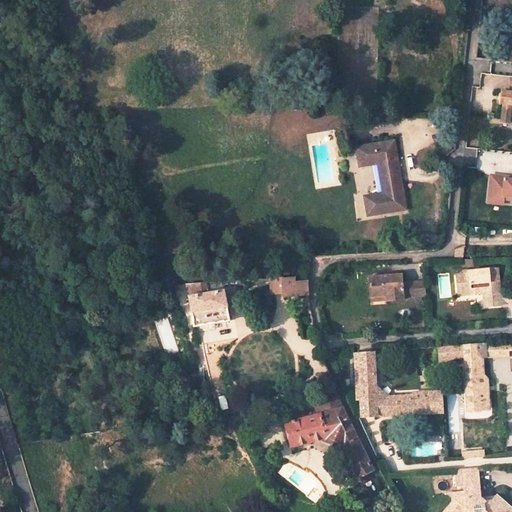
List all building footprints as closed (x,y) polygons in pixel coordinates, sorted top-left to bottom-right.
[(503,92),(500,119),(511,120),(511,78),(509,78),(508,93),(503,92)] [(403,209),(391,141),(355,147),(358,166),(376,164),(381,194),(363,197),(366,216),(403,209)] [(502,199),(502,197),(511,198),(511,181),(502,181),(503,178),(489,176),(487,197),(502,199)] [(502,199),(487,197),(486,203),(501,205),(502,199)] [(499,269),(464,273),(464,276),(457,277),(459,298),(485,295),(486,308),(502,306),(499,269)] [(400,275),(367,278),(368,298),(384,297),(384,302),(403,301),(402,298),(401,285),(400,275)] [(283,298),(307,296),(307,282),(295,283),(294,278),(283,279),(282,278),(270,279),(271,295),(282,294),(283,298)] [(230,322),(222,283),(186,285),(187,290),(194,328),(230,322)] [(411,284),(412,296),(424,296),(423,283),(411,284)] [(401,285),(402,298),(412,296),(411,284),(401,285)] [(476,345),(476,358),(485,357),(484,346),(486,346),(485,344),(476,345)] [(476,358),(476,345),(464,346),(465,358),(467,412),(480,411),(479,405),(487,405),(486,393),(478,393),(478,386),(477,377),(476,358)] [(464,346),(450,347),(452,359),(465,358),(464,346)] [(386,365),(452,359),(450,347),(385,352),(386,365)] [(353,354),(356,401),(360,401),(361,418),(376,417),(374,385),(372,353),(353,354)] [(483,377),(482,376),(477,377),(478,386),(483,385),(485,383),(486,381),(486,380),(485,379),(485,378),(484,377),(483,377)] [(387,395),(374,385),(376,417),(404,415),(403,401),(414,400),(414,394),(387,395)] [(440,414),(439,392),(414,394),(414,400),(403,401),(404,415),(440,414)] [(313,442),(348,460),(357,478),(371,471),(341,407),(340,406),(336,395),(320,398),(325,413),(311,417),(291,423),(284,425),(290,448),(313,442)] [(291,423),(311,417),(310,413),(290,418),(291,423)] [(459,450),(460,456),(483,455),(482,448),(459,450)] [(475,466),(453,467),(454,483),(462,483),(476,482),(475,466)] [(476,482),(462,483),(462,490),(477,491),(476,482)] [(502,511),(507,506),(494,495),(489,501),(483,501),(476,496),(477,491),(462,490),(451,491),(452,497),(442,511),(502,511)]
